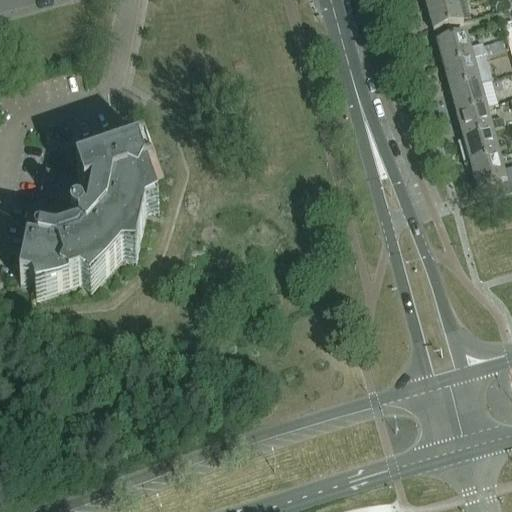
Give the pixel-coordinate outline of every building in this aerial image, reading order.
[(456,2),(455,0),(423,0),(426,11),(456,2)] [(509,13),(505,0),(493,0),(499,17),(509,13)] [(463,27),(456,2),(426,11),(433,35),(463,27)] [(511,27),(503,30),(509,54),(511,52),(511,27)] [(470,54),(466,39),(435,47),(442,72),(484,61),(481,50),(470,54)] [(491,85),(484,61),(442,72),(449,96),(479,88),(491,85)] [(486,112),(479,88),(449,96),(456,121),(486,112)] [(490,128),(486,112),(456,121),(463,145),(493,137),(504,133),(502,125),(490,128)] [(499,161),(493,137),(463,145),(458,147),(462,162),(467,160),(469,169),(499,161)] [(164,179),(156,155),(76,182),(55,177),(45,175),(39,200),(41,200),(42,196),(62,200),(73,209),(78,225),(75,225),(74,226),(73,227),(72,228),(71,230),(71,231),(71,233),(71,234),(72,235),(73,236),(74,237),(75,238),(76,238),(79,238),(79,241),(56,249),(40,245),(39,245),(38,246),(37,246),(36,247),(35,248),(35,249),(35,250),(35,251),(35,252),(36,253),(37,254),(38,254),(27,252),(20,289),(31,291),(36,305),(80,290),(91,300),(122,265),(136,267),(145,222),(159,217),(147,184),(164,179)] [(451,158),(456,180),(465,178),(460,156),(451,158)] [(511,172),(503,175),(500,162),(499,161),(469,169),(476,194),(488,191),(491,203),(511,197),(511,172)]
